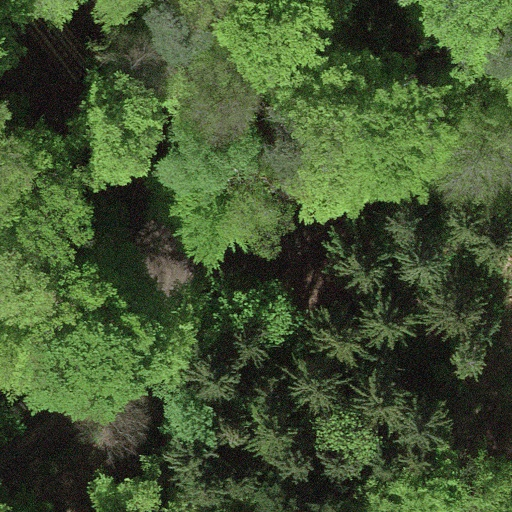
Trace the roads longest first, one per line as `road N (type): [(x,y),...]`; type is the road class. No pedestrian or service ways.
road 1 (track): [(511,127),(395,193),(265,177),(152,160),(57,113),(0,62)]
road 2 (track): [(0,449),(35,417),(395,193)]
